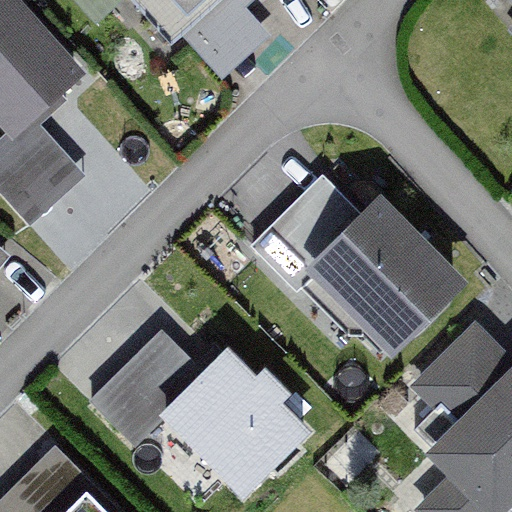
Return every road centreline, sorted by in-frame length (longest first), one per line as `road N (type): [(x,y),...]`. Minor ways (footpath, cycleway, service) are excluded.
road 1 (residential): [(0,394),(333,68)]
road 2 (residential): [(511,262),(333,68)]
